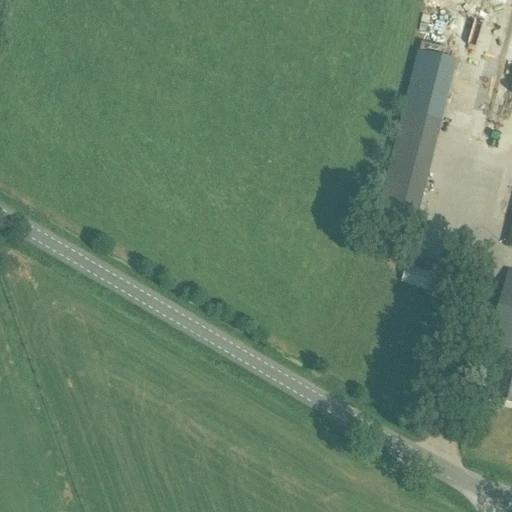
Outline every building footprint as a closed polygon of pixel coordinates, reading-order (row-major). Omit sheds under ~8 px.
[(472,5),(448,123),(472,128),(496,10),(472,5)] [(511,89),(511,31),(500,31),(494,87),(511,89)] [(404,114),(373,237),(422,248),(430,216),(421,214),(443,123),(404,114)] [(405,277),(402,286),(448,301),(451,293),(453,284),(408,268),(405,277)] [(493,367),(484,400),(511,406),(511,274),(510,274),(490,351),(498,353),(494,367),(493,367)]
